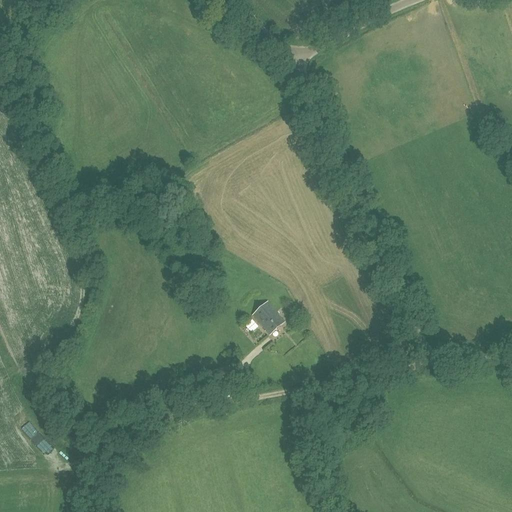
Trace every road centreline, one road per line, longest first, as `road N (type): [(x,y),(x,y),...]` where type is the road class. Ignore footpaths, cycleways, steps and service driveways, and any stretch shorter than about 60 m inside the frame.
road 1 (unclassified): [(511,363),(430,361),(297,54)]
road 2 (track): [(430,361),(284,389),(142,429),(105,465),(93,511)]
road 3 (unclassified): [(297,54),(413,0)]
